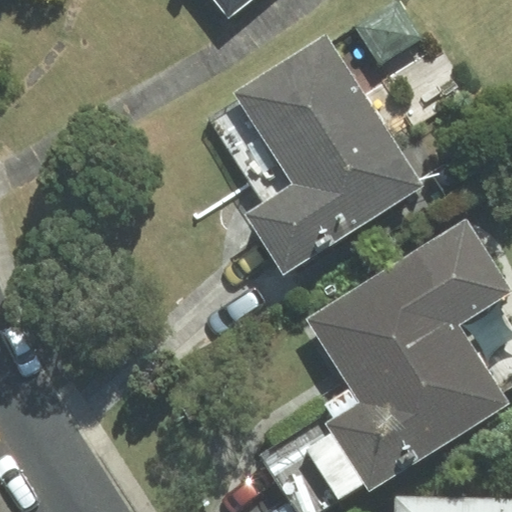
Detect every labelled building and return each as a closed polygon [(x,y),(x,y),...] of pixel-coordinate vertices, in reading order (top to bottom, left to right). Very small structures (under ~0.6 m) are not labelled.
[(209,0),(230,24),(258,0),(209,0)] [(403,0),(397,0),(356,26),(383,69),(429,39),(403,0)] [(424,189),(331,39),(209,116),(264,204),(246,214),(285,276),(424,189)] [(465,219),(310,321),(355,390),(325,409),(331,418),(264,463),(295,511),(325,511),(362,488),(367,496),(511,402),(460,325),(511,290),(465,219)] [(511,511),(511,499),(397,496),(396,511),(511,511)]
